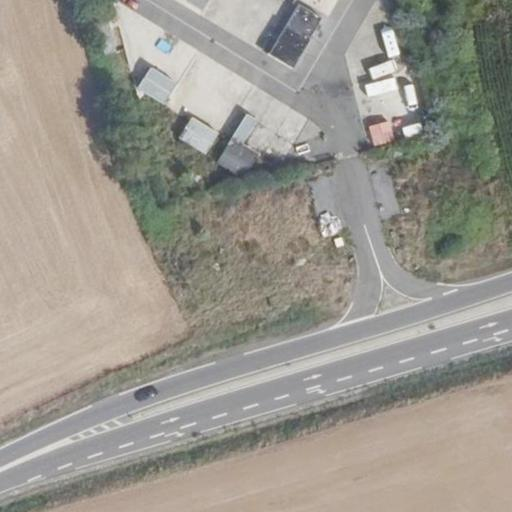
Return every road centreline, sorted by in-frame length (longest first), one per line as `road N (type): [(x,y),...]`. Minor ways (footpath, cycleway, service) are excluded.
road 1 (primary): [(511,283),(127,403),(0,468)]
road 2 (primary): [(0,473),(511,320)]
